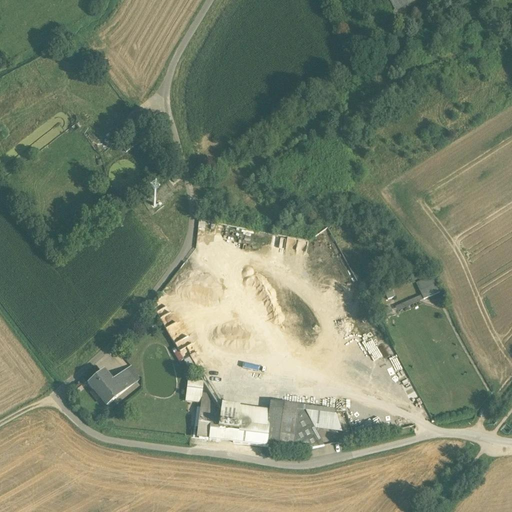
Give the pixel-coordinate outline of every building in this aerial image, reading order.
[(389,0),(377,0),(389,22),(390,22),(394,8),(389,0)] [(133,134),(120,143),(127,153),(140,143),(133,134)] [(445,294),(436,278),(420,287),(425,297),(428,303),(445,294)] [(399,317),(428,303),(425,297),(396,311),(399,317)] [(127,373),(113,384),(122,395),(136,384),(127,373)] [(110,386),(101,374),(87,385),(92,391),(94,390),(108,407),(122,395),(113,384),(110,386)] [(201,384),(189,383),(187,395),(199,396),(201,384)] [(223,399),(204,397),(199,440),(209,441),(218,442),(222,407),(223,399)] [(270,412),(222,407),(218,442),(303,452),(323,447),(314,430),(344,433),(336,412),(271,405),(270,412)]
